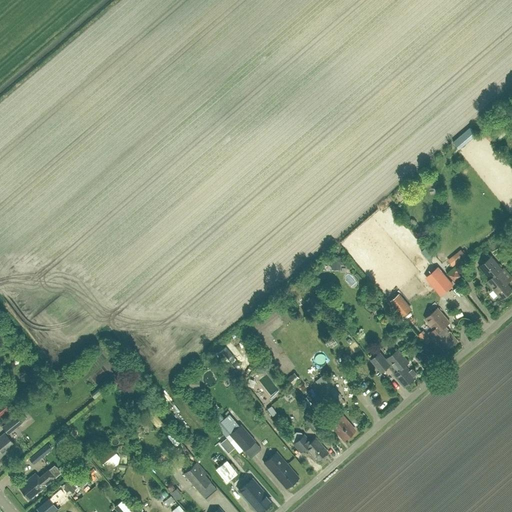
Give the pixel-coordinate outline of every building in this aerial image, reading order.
[(493,129),(499,135),(511,126),(506,119),(493,129)] [(429,185),(437,182),(432,171),(424,174),(429,185)] [(448,260),(453,267),(467,256),(461,249),(448,260)] [(511,278),(511,276),(504,267),(502,268),(492,256),(480,265),(490,278),(487,280),(493,287),(489,291),(489,292),(493,298),(496,298),(499,295),(501,298),(511,289),(511,288),(507,283),(511,278)] [(438,269),(430,276),(442,289),(450,282),(438,269)] [(457,269),(451,274),(455,279),(461,274),(457,269)] [(350,274),(345,283),(357,289),(362,280),(350,274)] [(392,298),(405,314),(412,308),(399,292),(392,298)] [(444,351),(457,340),(445,325),(450,321),(438,307),(424,318),(433,328),(429,332),(444,351)] [(225,346),(217,353),(230,369),(238,362),(225,346)] [(412,368),(409,370),(405,365),(409,361),(398,349),(388,358),(398,370),(393,374),(404,387),(415,377),(414,375),(417,373),(412,368)] [(390,364),(379,352),(370,360),(381,372),(390,364)] [(264,382),(269,393),(278,389),(274,378),(264,382)] [(333,403),(341,396),(328,381),(320,389),(333,403)] [(4,401),(0,404),(0,415),(9,407),(4,401)] [(336,408),(330,413),(336,421),(331,425),(344,440),(355,431),(336,408)] [(219,421),(216,424),(226,436),(229,434),(239,425),(228,413),(223,418),(219,421)] [(2,427),(6,432),(8,434),(21,423),(16,416),(2,427)] [(319,427),(310,417),(305,422),(314,432),(319,427)] [(229,434),(243,450),(254,441),(240,424),(239,425),(229,434)] [(0,456),(14,446),(4,433),(0,436),(0,456)] [(300,452),(305,448),(316,461),(327,452),(316,438),(311,443),(304,435),(293,444),(300,452)] [(36,453),(40,458),(51,449),(47,444),(36,453)] [(276,451),(263,462),(285,488),(298,477),(276,451)] [(99,459),(104,466),(109,462),(110,464),(116,460),(109,452),(99,459)] [(194,463),(188,468),(183,473),(198,489),(209,480),(194,463)] [(28,500),(54,478),(47,470),(38,477),(34,473),(17,487),(28,500)] [(91,485),(87,478),(83,480),(80,476),(75,479),(79,484),(82,482),(86,489),(91,485)] [(251,478),(238,489),(258,511),(271,501),(251,478)] [(182,495),(176,488),(169,493),(175,500),(182,495)]
